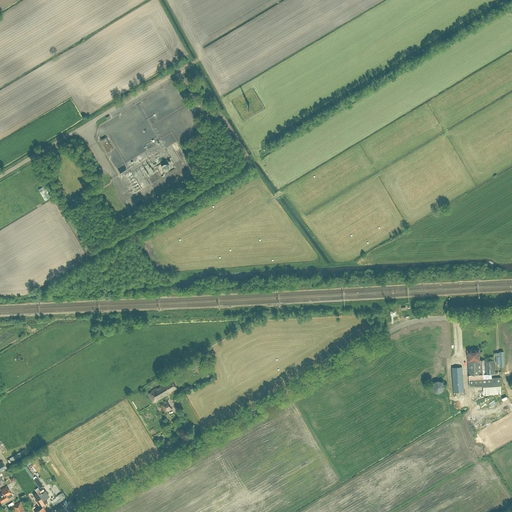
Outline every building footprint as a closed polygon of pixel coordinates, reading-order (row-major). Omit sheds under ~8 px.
[(126,115),(137,108),(134,103),(123,110),(126,115)] [(101,140),(108,152),(113,148),(106,137),(101,140)] [(167,149),(174,157),(177,154),(171,146),(167,149)] [(468,375),(495,373),(494,360),(484,360),(480,360),(479,349),(467,350),(468,375)] [(503,350),(499,350),(499,354),(496,355),(496,362),(500,362),(500,365),(504,365),(503,350)] [(454,396),(464,396),(462,367),(452,367),(454,396)] [(500,377),(469,379),(469,387),(483,386),(483,393),(501,392),(500,377)] [(171,391),(177,388),(172,380),(166,383),(166,382),(151,391),(152,392),(148,394),(153,402),(171,392),(171,391)] [(443,385),(443,384),(443,383),(442,382),(441,382),(440,381),(439,381),(438,381),(437,381),(436,381),(435,382),(434,382),(433,383),(433,384),(432,385),(432,386),(432,387),(432,388),(433,389),(433,390),(434,391),(435,391),(436,392),(437,392),(438,392),(439,392),(440,392),(441,392),(441,391),(442,390),(443,390),(443,389),(443,388),(444,387),(444,386),(443,385)] [(180,392),(183,390),(180,386),(175,390),(177,393),(175,395),(179,399),(183,395),(180,392)] [(165,413),(172,409),(167,401),(160,405),(165,413)] [(33,479),(39,487),(42,485),(36,477),(33,479)] [(6,495),(8,494),(10,493),(6,486),(0,489),(1,493),(0,493),(0,495),(0,494),(0,500),(1,502),(8,498),(6,495)] [(57,495),(59,498),(56,500),(57,500),(52,503),(53,505),(53,506),(56,511),(64,506),(62,502),(65,499),(60,493),(57,495)] [(30,507),(33,505),(28,498),(25,500),(30,507)] [(35,501),(39,507),(44,504),(40,498),(35,501)] [(26,511),(20,501),(11,507),(14,511),(15,511),(26,511)]
